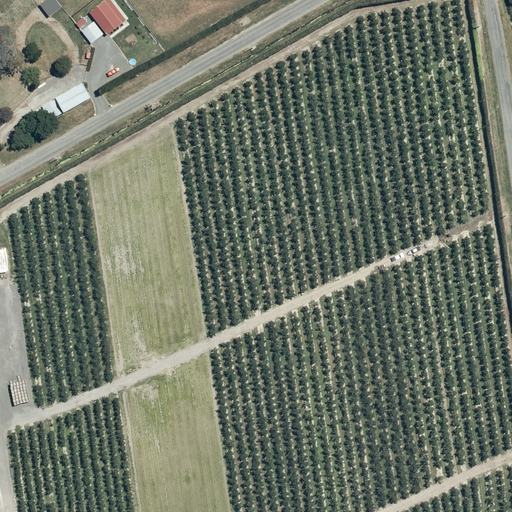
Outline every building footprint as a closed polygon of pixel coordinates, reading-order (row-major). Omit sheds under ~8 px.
[(0,0),(0,12),(11,22),(31,0),(0,0)] [(62,7),(55,0),(48,0),(41,5),(50,17),(62,7)] [(129,21),(112,0),(107,0),(91,13),(109,36),(129,21)] [(104,35),(94,22),(88,26),(97,40),(104,35)] [(93,99),(85,83),(40,108),(49,123),(93,99)]
